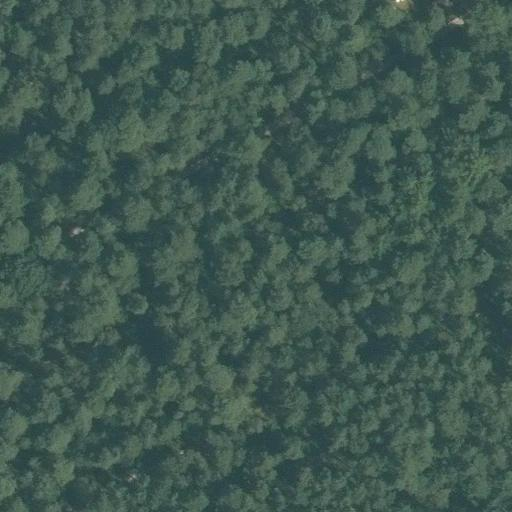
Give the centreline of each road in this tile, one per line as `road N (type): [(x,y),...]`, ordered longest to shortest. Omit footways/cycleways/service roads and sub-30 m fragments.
road 1 (track): [(502,0),(0,267)]
road 2 (track): [(58,511),(511,271)]
